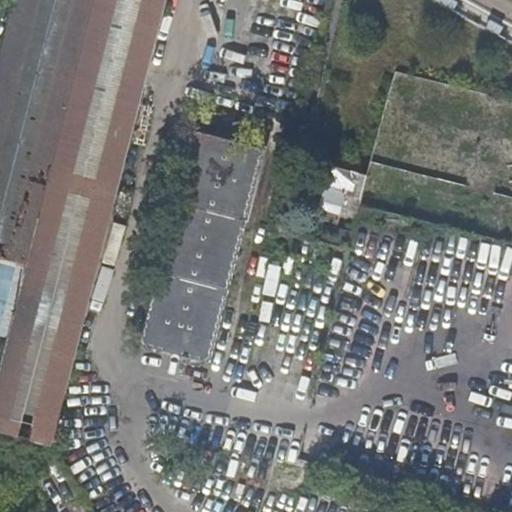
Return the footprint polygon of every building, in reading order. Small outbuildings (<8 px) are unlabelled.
[(0,257),(33,266),(0,393),(0,431),(53,446),(166,0),(17,0),(0,70),(0,257)] [(402,122),(406,108),(409,94),(410,92),(423,94),(426,81),(394,73),(393,77),(383,117),(402,122)] [(409,94),(406,108),(412,109),(415,95),(409,94)] [(489,132),(486,143),(507,148),(508,148),(511,137),(511,110),(502,108),(496,133),(489,132)] [(451,121),(427,116),(425,127),(449,133),(451,121)] [(496,191),(507,148),(486,143),(460,136),(449,179),(496,191)] [(185,357),(184,363),(188,365),(191,358),(211,363),(266,151),(230,142),(229,146),(195,137),(141,345),(185,357)] [(330,179),(321,216),(339,221),(342,208),(346,193),(363,197),(368,174),(316,160),(313,174),(330,179)] [(433,187),(425,220),(436,223),(444,190),(433,187)] [(495,238),(504,204),(444,190),(436,223),(456,228),(495,238)] [(346,193),(342,208),(358,212),(360,204),(363,197),(346,193)] [(504,204),(495,238),(501,239),(508,205),(504,204)] [(339,221),(321,216),(320,220),(334,224),(338,225),(339,221)] [(348,228),(338,225),(334,224),(330,242),(349,247),(355,225),(349,224),(348,228)]
